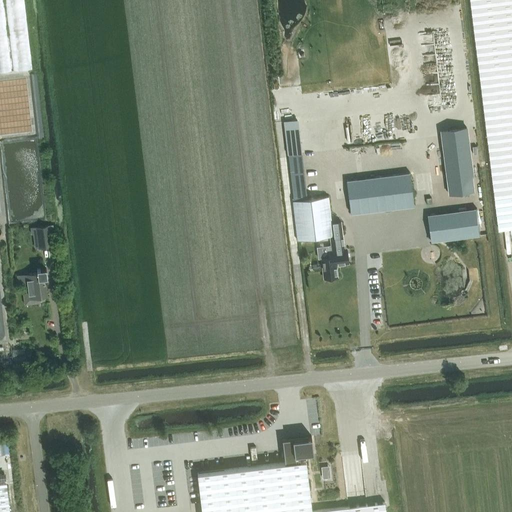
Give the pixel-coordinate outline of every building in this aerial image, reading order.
[(26,0),(0,0),(0,71),(33,68),(26,0)] [(511,0),(471,0),(496,198),(500,231),(501,231),(511,229),(511,0)] [(441,131),(449,194),(475,191),(467,129),(466,126),(441,130),(441,131)] [(372,144),(345,145),(346,160),(372,159),(372,144)] [(306,197),(302,152),(289,153),(293,198),(306,197)] [(351,213),(414,205),(410,174),(347,181),(351,213)] [(478,215),(428,221),(431,241),(480,234),(478,215)] [(344,220),(332,221),(333,236),(345,234),(344,220)] [(48,225),(31,227),(32,234),(38,233),(39,247),(50,246),(48,225)] [(329,257),(322,258),(324,277),(338,275),(336,265),(346,264),(345,248),(328,250),(329,257)] [(47,270),(38,271),(39,274),(27,275),(30,304),(40,303),(40,298),(47,298),(45,282),(49,282),(47,270)] [(385,511),(385,502),(358,505),(312,511),(306,460),(300,461),(299,453),(313,452),(312,436),(308,437),(307,436),(283,439),(286,462),(198,473),(199,476),(202,511),(385,511)] [(0,511),(10,511),(7,485),(0,486),(0,511)]
